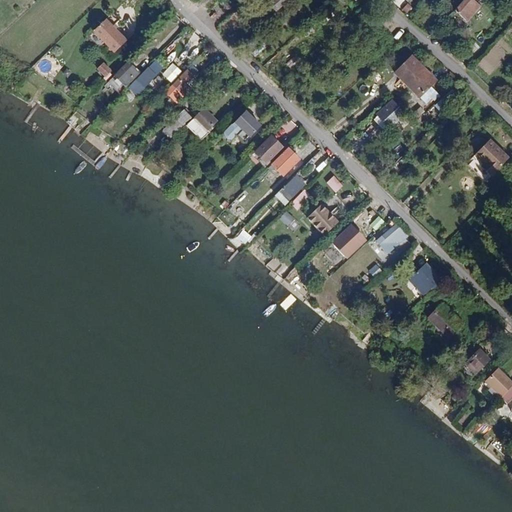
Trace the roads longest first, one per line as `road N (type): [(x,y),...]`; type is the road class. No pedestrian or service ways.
road 1 (residential): [(511,323),(177,0)]
road 2 (residential): [(378,0),(511,122)]
